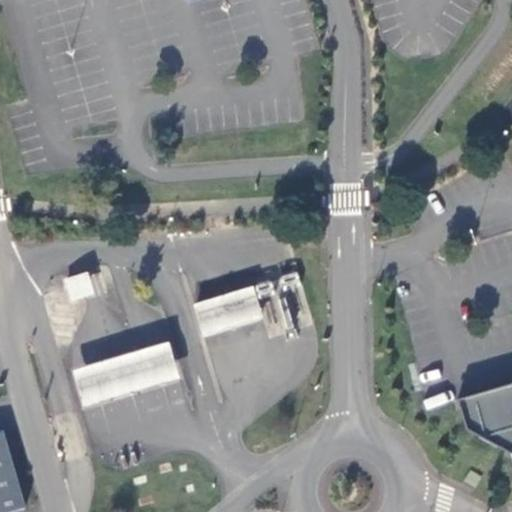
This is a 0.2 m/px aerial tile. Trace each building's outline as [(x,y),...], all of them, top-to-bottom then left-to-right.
[(78,277),(66,281),(72,301),(85,297),(78,277)] [(230,328),(260,320),(251,288),(220,297),(193,305),(202,336),(230,328)] [(153,387),(177,380),(167,345),(143,352),(117,360),(73,372),(83,407),(127,394),(153,387)] [(511,384),(457,401),(467,431),(511,455),(511,458),(511,384)] [(3,432),(0,432),(0,511),(17,511),(25,510),(3,432)] [(470,470),(464,480),(476,488),(482,477),(470,470)]
